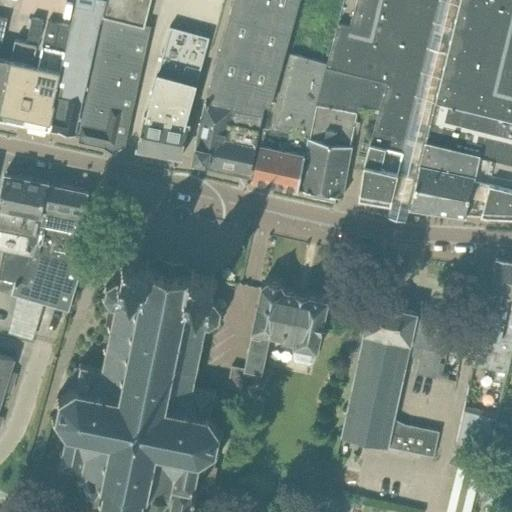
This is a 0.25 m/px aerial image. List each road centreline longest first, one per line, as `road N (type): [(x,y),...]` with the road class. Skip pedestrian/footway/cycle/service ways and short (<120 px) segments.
road 1 (residential): [(0,147),(398,230),(487,237)]
road 2 (residential): [(429,511),(487,237)]
